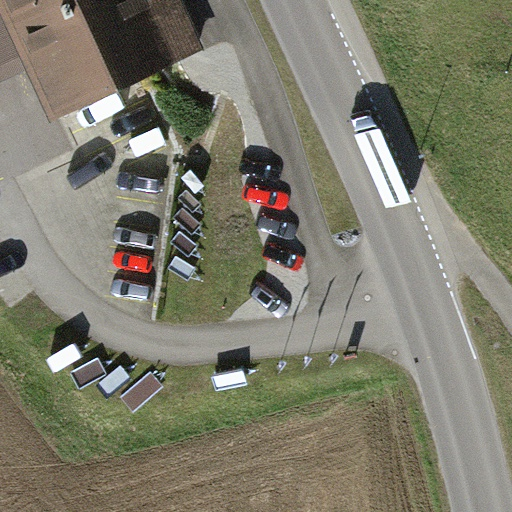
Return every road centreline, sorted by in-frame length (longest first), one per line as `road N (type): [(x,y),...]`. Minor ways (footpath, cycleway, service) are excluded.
road 1 (unknown): [(438,317),(256,346),(155,354),(110,343),(68,301),(50,260),(46,204),(1,118)]
road 2 (secondary): [(297,0),(438,317),(488,511)]
road 3 (track): [(511,314),(477,261),(405,239)]
